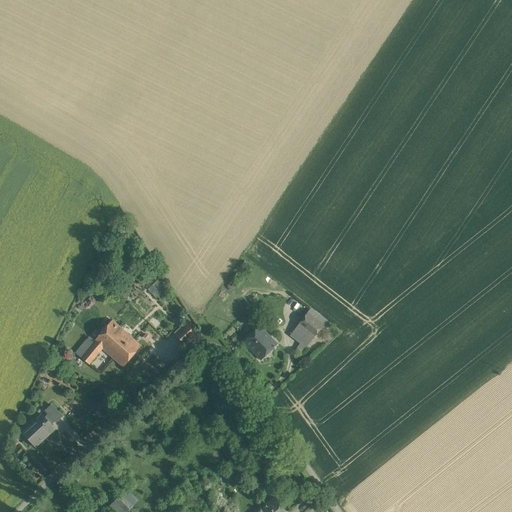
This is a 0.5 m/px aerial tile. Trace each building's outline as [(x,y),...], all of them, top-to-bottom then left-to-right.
[(157,280),(148,288),(156,297),(165,289),(157,280)] [(323,325),(308,312),(298,325),(314,338),(323,325)] [(143,348),(116,323),(82,359),(90,366),(105,351),(124,368),(143,348)] [(188,325),(176,336),(184,344),(195,334),(188,325)] [(314,338),(298,325),(290,335),(306,348),(314,338)] [(260,326),(243,342),(261,360),(277,344),(260,326)] [(62,415),(52,404),(45,411),(48,413),(54,420),(55,421),(62,415)] [(41,415),(35,420),(37,423),(24,435),(33,445),(46,433),(48,436),(54,430),(49,424),(54,420),(48,413),(43,418),(41,415)] [(127,490),(110,507),(115,511),(126,511),(138,500),(127,490)] [(286,511),(276,497),(256,511),(286,511)]
